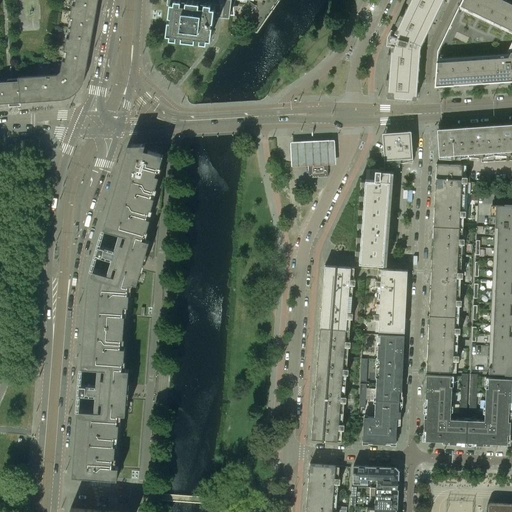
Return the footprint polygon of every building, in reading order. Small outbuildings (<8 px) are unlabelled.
[(98,0),(75,0),(75,5),(72,4),(70,17),(73,18),(71,28),(93,31),(98,0)] [(215,0),(172,0),(172,1),(172,2),(172,6),(171,6),(169,26),(172,30),(209,35),(213,32),(215,12),(215,0)] [(215,0),(215,12),(220,12),(220,11),(231,13),(232,0),(246,0),(248,0),(215,0)] [(391,46),(386,97),(413,99),(417,48),(415,47),(416,42),(418,44),(439,0),(409,0),(394,32),(397,33),(396,37),(390,35),(388,41),(395,43),(394,46),(391,46)] [(511,80),(511,3),(504,0),(461,0),(437,51),(436,85),(511,80)] [(93,31),(71,28),(69,38),(66,37),(64,51),(67,51),(65,61),(62,60),(60,71),(85,75),(93,31)] [(85,75),(60,71),(57,74),(58,99),(61,99),(64,99),(65,98),(68,97),(69,97),(72,95),(76,93),(79,89),(82,86),(83,83),(85,76),(85,75)] [(57,74),(18,77),(18,80),(20,102),(58,99),(57,74)] [(9,81),(0,81),(0,103),(20,102),(18,80),(9,81)] [(511,123),(491,125),(491,127),(493,161),(511,159),(511,123)] [(493,161),(491,127),(491,125),(463,127),(463,129),(465,158),(478,157),(478,162),(493,161)] [(465,158),(463,129),(463,127),(437,128),(439,160),(465,158)] [(382,132),(383,151),(384,167),(399,166),(399,163),(412,162),(412,157),(411,132),(409,130),(401,131),(402,132),(391,133),(391,132),(382,132)] [(334,139),(289,141),(290,149),(290,165),(335,163),(335,157),(334,145),(334,139)] [(128,339),(133,282),(136,283),(137,283),(140,271),(139,271),(142,260),(144,251),(146,252),(149,240),(158,210),(159,211),(165,142),(135,143),(131,144),(131,145),(128,144),(115,188),(96,252),(88,280),(83,337),(128,339)] [(327,176),(327,165),(327,162),(325,162),(325,163),(309,164),(309,163),(307,163),(308,177),(327,176)] [(439,164),(436,163),(434,195),(461,196),(461,182),(467,182),(467,176),(462,176),(462,165),(439,164)] [(365,178),(359,262),(383,264),(390,170),(368,169),(367,178),(365,178)] [(461,196),(434,195),(433,225),(459,227),(460,215),(465,216),(465,210),(460,210),(461,196)] [(511,373),(511,204),(496,204),(496,207),(495,216),(495,226),(490,334),(488,373),(511,373)] [(459,227),(433,225),(432,256),(458,257),(458,243),(464,243),(464,238),(459,238),(459,227)] [(458,257),(432,256),(430,287),(456,288),(457,277),(462,277),(462,271),(457,271),(458,257)] [(351,267),(324,265),(322,295),(348,297),(349,284),(355,284),(355,279),(350,278),(351,267)] [(380,280),(377,280),(375,280),(375,285),(380,285),(379,299),(406,300),(407,278),(407,269),(381,268),(380,280)] [(456,288),(430,287),(429,314),(455,316),(456,304),(461,305),(461,299),(456,299),(456,288)] [(348,297),(322,295),(320,327),(346,329),(347,317),(352,318),(352,312),(347,312),(348,297)] [(406,300),(379,299),(379,313),(374,313),(373,319),(379,319),(378,331),(404,332),(406,300)] [(455,316),(429,314),(428,342),(454,343),(454,332),(460,332),(460,327),(455,327),(455,316)] [(346,329),(320,327),(317,358),(344,360),(345,346),(350,346),(350,341),(345,340),(346,329)] [(404,335),(380,334),(380,344),(378,344),(378,345),(377,367),(379,368),(378,377),(402,378),(404,335)] [(118,471),(122,413),(125,413),(126,401),(125,401),(126,390),(126,381),(128,381),(129,369),(126,368),(128,339),(83,337),(81,366),(79,395),(73,474),(106,477),(117,478),(118,471)] [(454,343),(428,342),(426,370),(452,371),(453,360),(458,360),(458,354),(453,354),(454,343)] [(344,360),(317,358),(316,382),(342,384),(343,373),(348,374),(348,368),(343,368),(344,360)] [(466,409),(468,374),(461,373),(460,409),(466,409)] [(450,375),(426,374),(425,397),(427,397),(427,402),(451,403),(452,385),(450,385),(450,375)] [(476,393),(477,377),(477,374),(470,374),(469,409),(476,410),(476,396),(476,393)] [(402,378),(378,377),(376,376),(374,416),(397,417),(400,417),(401,410),(399,410),(400,391),(402,391),(402,378)] [(511,401),(511,381),(511,377),(488,377),(488,387),(486,387),(485,404),(509,405),(509,401),(511,401)] [(342,384),(316,382),(314,407),(340,408),(341,401),(346,401),(346,396),(341,396),(342,384)] [(466,442),(467,419),(450,418),(451,403),(427,402),(427,406),(425,406),(424,430),(426,430),(425,440),(449,441),(449,443),(456,443),(456,441),(466,442)] [(510,434),(510,421),(511,410),(509,410),(509,405),(485,404),(484,420),(467,419),(466,442),(476,442),(476,444),(483,444),(483,442),(507,444),(508,434),(510,434)] [(344,423),(342,423),(339,423),(340,408),(314,407),(311,438),(338,440),(339,429),(344,429),(344,423)] [(397,417),(374,416),(364,416),(362,442),(386,443),(386,441),(396,441),(397,417)] [(336,465),(309,463),(307,494),(333,496),(334,482),(340,483),(340,477),(335,477),(336,465)] [(368,484),(368,477),(369,466),(353,465),(352,484),(368,484)] [(395,467),(369,466),(368,477),(377,478),(398,479),(398,470),(395,467)] [(398,488),(398,479),(377,478),(376,487),(398,488)] [(397,498),(398,488),(376,487),(368,487),(367,497),(370,497),(397,498)] [(333,496),(307,494),(305,511),(337,511),(332,510),(333,496)] [(397,508),(397,498),(370,497),(370,507),(397,508)] [(511,511),(511,502),(497,502),(491,501),(490,502),(489,502),(488,502),(488,503),(487,504),(486,505),(486,506),(485,511),(511,511)]
